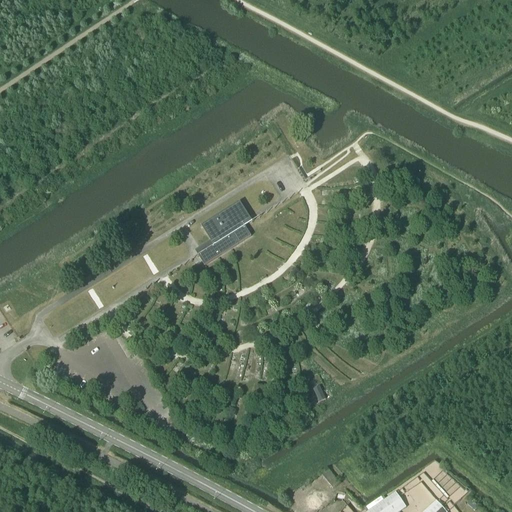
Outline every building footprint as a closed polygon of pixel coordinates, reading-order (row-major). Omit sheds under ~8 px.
[(212,240),(215,245),(197,257),(199,256),(205,265),(204,265),(204,266),(251,236),(246,228),(245,227),(244,227),(241,222),(247,218),(246,216),(238,204),(239,203),(239,202),(201,227),(203,226),(210,239),(212,240)] [(312,389),(318,402),(325,399),(319,386),(312,389)] [(328,470),(321,475),(332,489),(339,484),(328,470)] [(398,511),(405,507),(395,493),(367,511),(398,511)] [(446,511),(435,500),(429,506),(422,511),(446,511)] [(477,508),(470,502),(467,505),(474,511),(477,508)]
